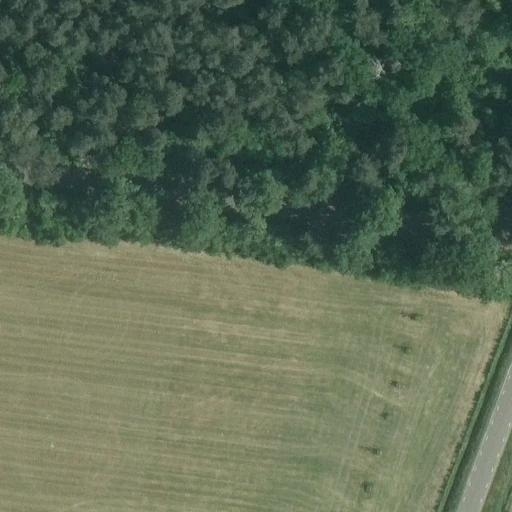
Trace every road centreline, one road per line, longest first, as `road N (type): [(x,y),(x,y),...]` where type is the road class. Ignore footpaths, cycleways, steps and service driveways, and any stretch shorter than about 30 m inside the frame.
road 1 (unclassified): [(511,243),(0,174)]
road 2 (tertiary): [(465,511),(511,385)]
